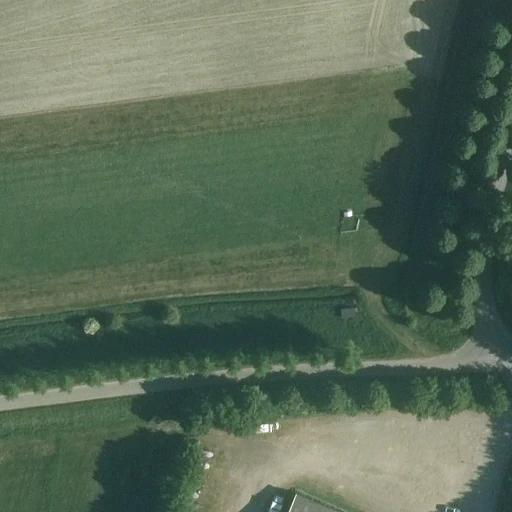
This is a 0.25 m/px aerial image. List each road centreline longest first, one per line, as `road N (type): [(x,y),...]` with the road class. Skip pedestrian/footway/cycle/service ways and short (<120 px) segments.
road 1 (unclassified): [(0,406),(483,362)]
road 2 (unclassified): [(483,362),(485,250),(511,146)]
